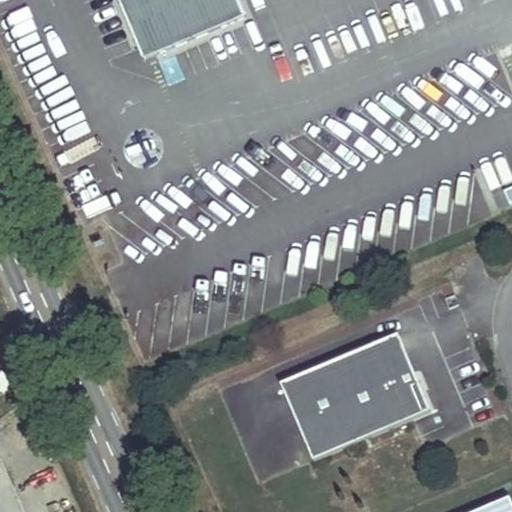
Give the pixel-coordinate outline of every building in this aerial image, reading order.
[(154,50),(157,55),(246,17),(238,0),(119,0),(139,48),(145,46),(154,50)] [(144,60),(157,55),(154,50),(145,46),(139,48),(144,60)] [(314,463),(426,415),(416,390),(421,387),(399,336),(281,385),(314,463)] [(421,387),(416,390),(426,415),(432,412),(421,387)] [(511,511),(511,502),(511,499),(480,511),(511,511)]
